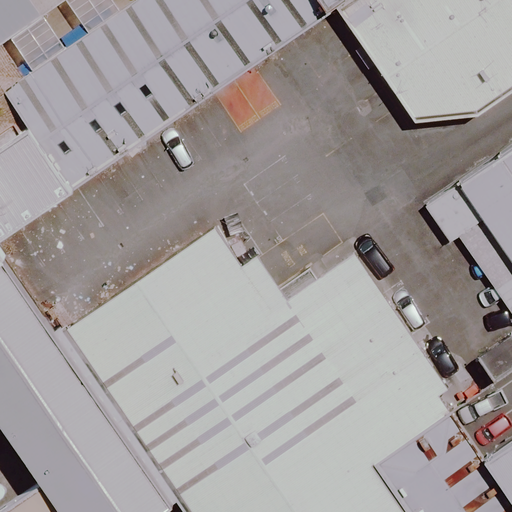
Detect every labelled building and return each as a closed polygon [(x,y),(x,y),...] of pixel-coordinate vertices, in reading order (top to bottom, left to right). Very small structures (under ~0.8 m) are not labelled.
[(275,0),(116,0),(0,77),(0,108),(15,130),(58,191),(297,33),(275,0)] [(0,0),(0,32),(45,0),(0,0)] [(275,0),(297,33),(313,22),(344,0),(275,0)] [(511,0),(344,0),(313,22),(380,113),(449,110),(511,66),(511,0)] [(15,130),(0,140),(0,231),(58,191),(15,130)] [(511,130),(428,188),(511,310),(511,130)] [(201,217),(37,332),(159,509),(161,511),(373,511),(345,471),(432,411),(327,248),(258,298),(233,262),(201,217)] [(0,476),(7,487),(0,491),(0,511),(155,511),(159,509),(37,332),(0,278),(0,476)] [(511,511),(511,424),(464,457),(432,411),(345,471),(373,511),(511,511)]
